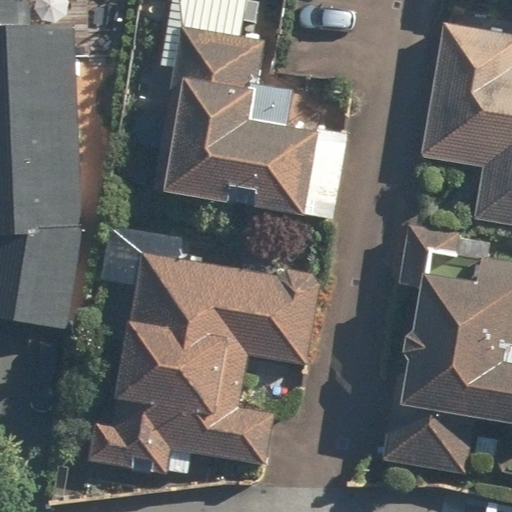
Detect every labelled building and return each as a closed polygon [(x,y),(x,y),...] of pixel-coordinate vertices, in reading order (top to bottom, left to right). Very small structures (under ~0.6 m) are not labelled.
[(167,0),(160,72),(170,73),(156,209),(217,215),(218,207),(247,210),(246,224),(327,232),(336,150),(280,144),(285,98),(255,95),(260,46),(239,44),(243,0),(167,0)] [(0,323),(62,329),(70,240),(68,240),(64,11),(0,12),(0,323)] [(511,235),(511,74),(511,68),(511,41),(444,32),(427,166),(485,174),(477,231),(511,235)] [(511,272),(482,268),(485,244),(404,233),(396,296),(414,299),(407,355),(395,353),(380,466),(465,477),(470,439),(511,444),(511,272)] [(284,282),(142,265),(138,296),(125,295),(122,327),(124,327),(121,360),(117,360),(111,414),(115,415),(113,433),(96,431),(92,467),(167,476),(168,461),(264,472),(271,418),(241,414),(247,364),(308,371),(319,275),(285,271),(284,282)]
